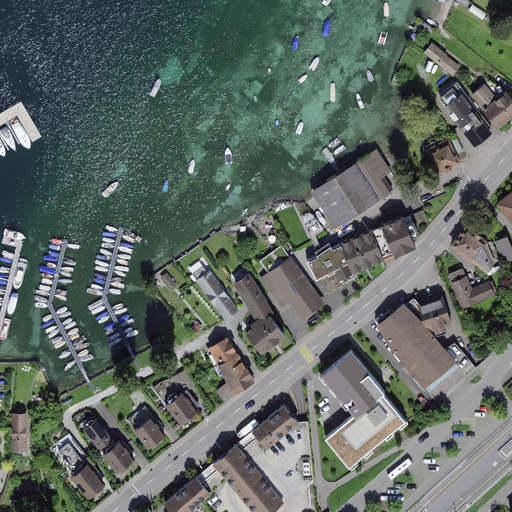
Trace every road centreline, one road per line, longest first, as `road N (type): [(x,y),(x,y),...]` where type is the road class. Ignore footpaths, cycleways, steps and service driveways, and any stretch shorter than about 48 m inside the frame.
road 1 (primary): [(113,511),(402,275),(511,150)]
road 2 (residential): [(348,511),(488,383),(511,348)]
